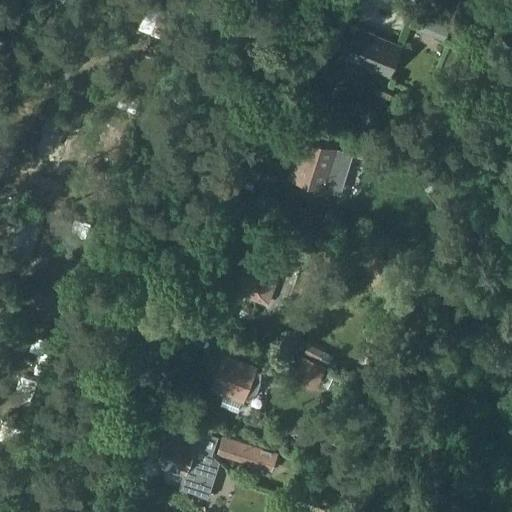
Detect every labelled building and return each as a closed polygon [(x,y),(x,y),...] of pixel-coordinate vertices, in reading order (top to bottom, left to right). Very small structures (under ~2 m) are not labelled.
[(452,20),(419,7),(412,25),(445,38),(452,20)] [(359,27),(347,56),(392,75),(404,45),(359,27)] [(348,151),(306,138),(293,178),(328,189),(332,175),(338,177),(342,163),(344,164),(348,151)] [(395,147),(365,138),(359,156),(389,166),(395,147)] [(384,247),(360,255),(371,287),(395,278),(384,247)] [(240,287),(241,288),(240,292),(260,299),(261,295),(262,295),(274,263),(272,263),(273,259),(255,252),(253,256),(252,256),(240,287)] [(214,387),(246,400),(259,368),(226,355),(214,387)] [(327,367),(301,355),(291,375),(317,387),(327,367)] [(180,486),(200,492),(200,493),(209,496),(219,465),(210,462),(219,434),(197,427),(193,438),(169,430),(158,465),(183,474),(180,486)] [(224,435),(219,451),(273,469),(278,453),(224,435)]
